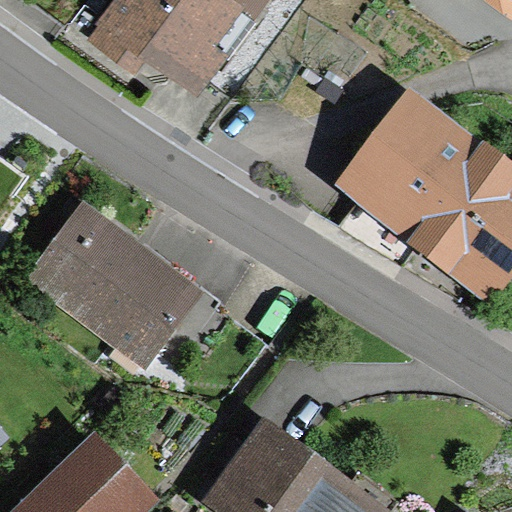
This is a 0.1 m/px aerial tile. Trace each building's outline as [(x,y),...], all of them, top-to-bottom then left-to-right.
[(263,0),(103,0),(89,22),(94,25),(84,39),(132,73),(142,58),(194,95),(223,54),(224,55),(263,0)] [(490,318),(511,287),(511,181),(399,99),(329,195),(404,249),(401,254),(490,318)] [(193,288),(70,197),(11,276),(134,367),(193,288)] [(0,403),(0,433),(15,417),(0,403)] [(378,511),(254,419),(192,501),(206,511),(378,511)] [(150,511),(158,505),(91,435),(9,511),(150,511)]
